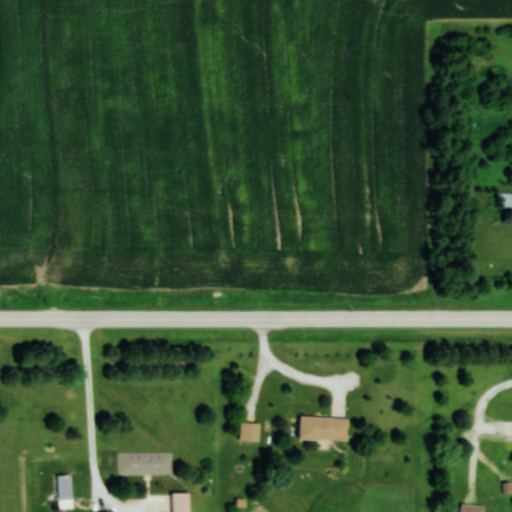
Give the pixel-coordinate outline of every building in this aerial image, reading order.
[(348,416),(300,416),(300,439),(348,440),(348,416)] [(258,423),(241,423),(241,440),(258,440),(258,423)] [(117,473),(170,473),(170,451),(117,451),(117,473)] [(57,474),(57,499),(71,499),(71,474),(57,474)] [(171,511),(189,511),(189,492),(172,492),(171,511)] [(483,511),(485,506),(461,503),(460,511),(483,511)]
